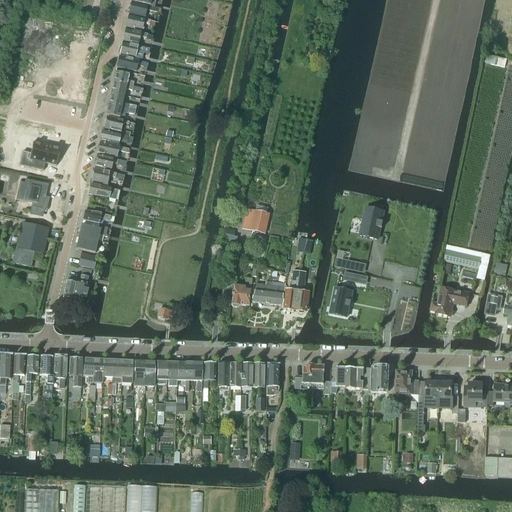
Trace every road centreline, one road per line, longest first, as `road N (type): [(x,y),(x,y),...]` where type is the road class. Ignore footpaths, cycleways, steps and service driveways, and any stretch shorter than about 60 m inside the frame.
road 1 (tertiary): [(46,346),(511,363)]
road 2 (residential): [(48,318),(116,0)]
road 3 (track): [(397,176),(439,0)]
